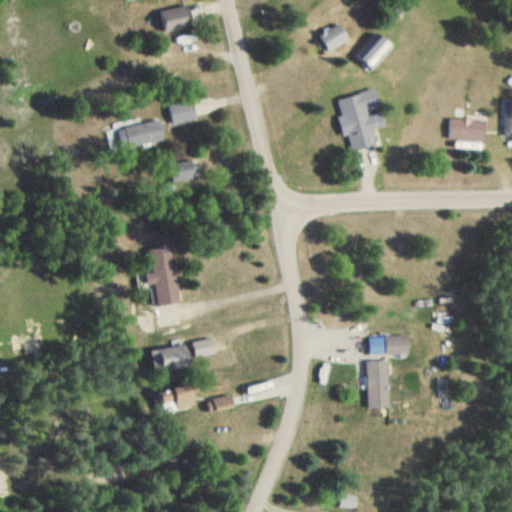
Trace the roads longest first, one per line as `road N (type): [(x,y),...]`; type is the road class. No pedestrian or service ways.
road 1 (residential): [(263,511),(307,338),(283,210),(227,0)]
road 2 (residential): [(283,210),(511,199)]
